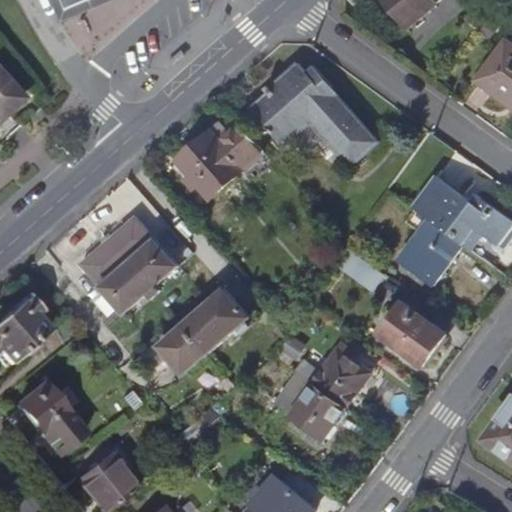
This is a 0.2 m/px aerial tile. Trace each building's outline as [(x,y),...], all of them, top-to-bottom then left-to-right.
[(386,0),(409,28),(439,2),(437,0),(386,0)] [(511,41),(509,39),(479,78),(511,102),(511,41)] [(269,92),(251,108),(285,147),(313,123),(353,170),(381,146),(367,129),(370,127),(335,87),(329,93),(304,65),(297,71),(295,68),(274,87),(272,84),(267,89),(269,92)] [(0,116),(20,99),(0,76),(0,116)] [(268,152),(240,121),(231,130),(222,121),(180,159),(193,173),(186,179),(196,190),(202,185),(215,199),(268,152)] [(415,209),(428,219),(463,245),(472,251),(484,234),(500,245),(504,241),(510,245),(511,241),(511,218),(480,194),(474,202),(440,177),(415,209)] [(83,265),(103,287),(118,273),(108,262),(132,242),(141,253),(156,239),(137,218),(83,265)] [(463,245),(428,219),(398,259),(433,285),(463,245)] [(103,287),(125,314),(148,294),(152,299),(162,290),(158,285),(180,266),(156,239),(141,253),(132,242),(108,262),(118,273),(103,287)] [(387,277),(352,251),(341,267),(376,292),(387,277)] [(161,345),(186,374),(251,318),(226,289),(161,345)] [(0,351),(11,364),(24,353),(27,357),(40,346),(35,341),(48,330),(42,324),(47,320),(25,294),(0,316),(0,351)] [(408,303),(384,335),(427,365),(450,335),(408,303)] [(293,336),(282,350),(298,362),(308,346),(293,336)] [(315,385),(347,408),(373,372),(354,358),(358,353),(345,344),(323,373),(315,385)] [(307,361),(298,374),(315,385),(323,373),(307,361)] [(315,385),(298,374),(277,405),(326,439),(347,408),(315,385)] [(44,383),(17,404),(40,434),(47,428),(51,433),(44,439),(57,456),(83,434),(44,383)] [(511,396),(489,427),(492,429),(480,444),(511,468),(511,396)] [(99,511),(105,511),(134,489),(107,457),(76,482),(99,511)] [(247,511),(315,511),(276,477),(247,511)]
